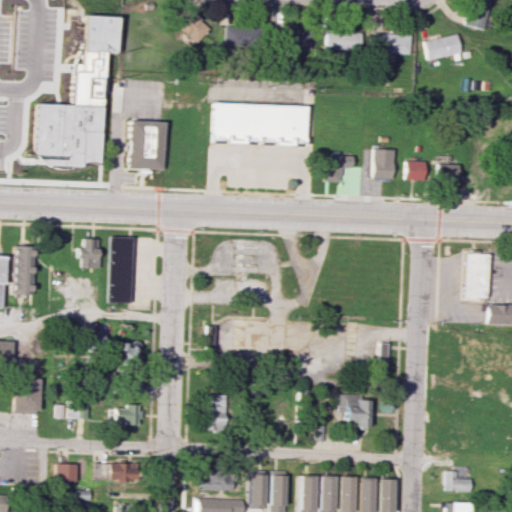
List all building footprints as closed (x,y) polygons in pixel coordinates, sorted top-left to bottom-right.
[(488,0),(467,0),(462,24),(481,29),(488,0)] [(194,43),(208,28),(183,6),(170,20),(194,43)] [(84,16),(82,50),(113,52),(115,18),(84,16)] [(223,26),(222,47),(260,48),(260,27),(223,26)] [(275,50),(307,48),(306,28),(274,29),(275,50)] [(358,31),(323,31),(322,49),(357,50),(358,31)] [(407,34),(372,33),(371,63),(386,63),(387,53),(407,54),(407,34)] [(421,39),(424,58),(456,54),(454,34),(421,39)] [(40,102),(103,105),(100,166),(63,164),(63,156),(37,155),(40,102)] [(301,105),(209,103),(208,141),(253,142),(253,139),(267,140),(267,143),(300,144),(301,105)] [(160,121),(125,120),(124,168),(159,169),(160,121)] [(368,178),(389,179),(389,149),(369,148),(368,178)] [(320,181),(337,181),(337,167),(348,167),(348,154),(320,153),(320,181)] [(401,180),(421,181),(422,160),(401,160),(401,180)] [(433,180),(454,181),(455,164),(434,163),(433,180)] [(106,302),(108,236),(130,237),(128,303),(106,302)] [(96,238),(79,238),(79,247),(74,247),(73,258),(78,258),(78,267),(95,267),(96,238)] [(9,293),(29,294),(31,246),(10,246),(9,293)] [(463,253),(487,254),(485,298),(461,297),(463,253)] [(484,303),(511,304),(511,324),(483,323),(484,303)] [(100,334),(85,334),(85,354),(100,354),(100,334)] [(138,342),(110,341),(109,365),(137,366),(138,342)] [(383,370),(384,342),(375,342),(375,369),(383,370)] [(34,413),(35,377),(9,376),(8,412),(34,413)] [(357,393),(335,393),(334,412),(341,412),(341,426),(366,427),(366,400),(357,399),(357,393)] [(201,429),(221,429),(221,413),(233,413),(233,400),(221,400),(221,394),(201,394),(201,429)] [(84,418),(84,400),(63,399),(63,417),(84,418)] [(51,417),(60,417),(60,403),(51,402),(51,417)] [(106,408),(106,420),(123,421),(122,424),(135,424),(136,404),(121,403),(121,408),(106,408)] [(310,440),(319,440),(320,421),(311,421),(310,440)] [(127,479),(126,462),(105,463),(105,479),(127,479)] [(50,481),(71,481),(72,463),(51,463),(50,481)] [(104,477),(104,463),(90,463),(89,477),(104,477)] [(225,489),(226,470),(196,469),(196,489),(225,489)] [(278,511),(280,470),(265,470),(263,511),(278,511)] [(465,478),(451,478),(452,470),(440,470),(440,490),(465,491),(465,478)] [(259,508),(260,474),(245,474),(244,508),(259,508)] [(309,511),(311,476),(295,475),(293,511),(309,511)] [(315,511),(316,476),(331,477),(329,511),(315,511)] [(335,511),(336,476),(351,477),(349,511),(335,511)] [(354,511),(356,477),(371,478),(369,511),(354,511)] [(374,511),(375,478),(390,479),(389,511),(374,511)] [(236,511),(237,498),(188,497),(187,511),(236,511)] [(439,511),(462,511),(463,502),(440,501),(439,511)]
